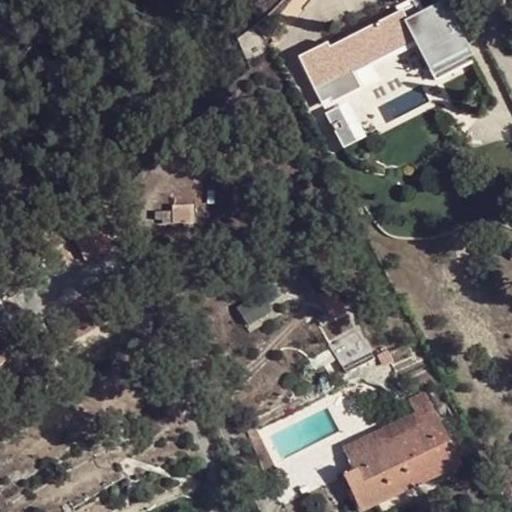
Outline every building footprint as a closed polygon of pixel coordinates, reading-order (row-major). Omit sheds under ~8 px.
[(406,21),(402,12),(327,50),(325,46),(296,60),(319,105),(330,100),(332,104),(347,97),(361,89),(359,86),(352,70),(426,32),(435,48),(446,68),(468,57),(441,6),(419,18),(417,15),(406,21)] [(413,7),(402,12),(406,21),(417,15),(413,7)] [(359,86),(435,48),(426,32),(352,70),(359,86)] [(82,253),(110,242),(102,220),(73,231),(82,253)] [(152,222),(148,229),(155,234),(159,226),(152,222)] [(0,334),(0,359),(12,352),(0,334)] [(360,511),(374,506),(412,488),(460,465),(426,392),(410,400),(417,413),(420,422),(422,426),(350,461),(355,471),(361,482),(348,489),(358,511),(360,511)] [(417,413),(345,447),(350,461),(422,426),(420,422),(417,413)] [(342,478),(348,489),(361,482),(355,471),(342,478)] [(394,511),(418,501),(412,488),(374,506),(377,511),(394,511)]
